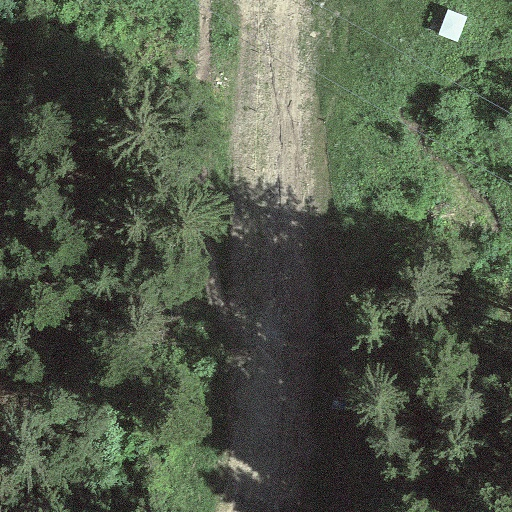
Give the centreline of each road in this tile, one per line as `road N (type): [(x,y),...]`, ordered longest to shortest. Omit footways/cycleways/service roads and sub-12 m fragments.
road 1 (track): [(234,392),(280,236),(276,0)]
road 2 (track): [(220,511),(234,392)]
